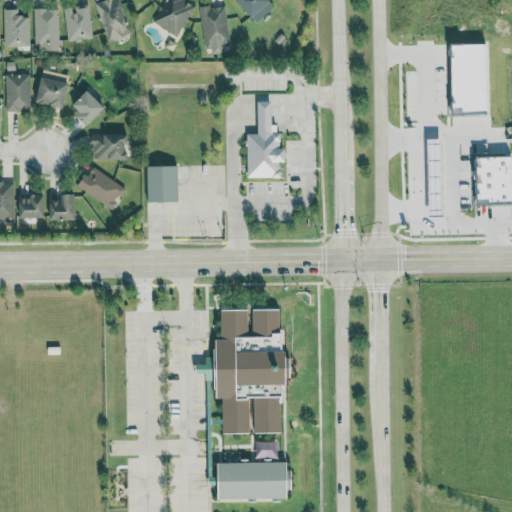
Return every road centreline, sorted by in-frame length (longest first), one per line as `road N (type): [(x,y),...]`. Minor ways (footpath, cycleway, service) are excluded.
road 1 (secondary): [(0,269),(511,258)]
road 2 (secondary): [(381,261),(378,0)]
road 3 (secondary): [(339,262),(341,511)]
road 4 (secondary): [(336,0),(338,160)]
road 5 (secondary): [(381,511),(379,361)]
